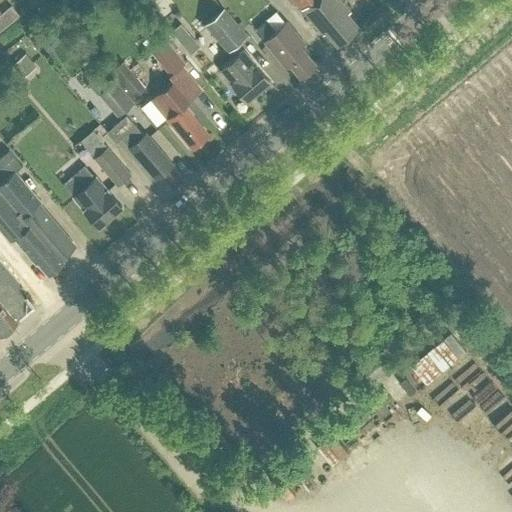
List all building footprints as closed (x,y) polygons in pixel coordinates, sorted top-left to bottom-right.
[(326,30),(337,43),(360,24),(348,11),(350,9),(342,0),(295,0),(323,32),(326,30)] [(11,4),(0,12),(0,21),(3,25),(18,13),(11,4)] [(203,23),(227,50),(247,32),(223,5),(203,23)] [(290,62),(300,74),(315,62),(301,45),(305,42),(287,21),(284,23),(274,11),(254,28),(265,39),(286,65),(290,62)] [(181,22),(172,30),(180,40),(189,32),(181,22)] [(144,60),(160,80),(185,60),(166,36),(151,49),(154,52),(144,60)] [(34,66),(23,53),(11,64),(21,77),(34,66)] [(232,82),(247,99),(270,80),(250,54),(238,64),(226,74),(232,82)] [(137,75),(123,59),(113,67),(127,84),(137,75)] [(99,92),(118,114),(135,100),(115,78),(99,92)] [(184,102),(191,96),(176,78),(157,93),(173,112),(167,117),(178,130),(179,129),(192,145),(206,134),(196,121),(198,119),(184,102)] [(127,113),(107,129),(116,139),(121,135),(136,123),(127,113)] [(136,123),(121,135),(156,177),(173,163),(146,131),(144,133),(136,123)] [(92,129),(80,139),(95,156),(107,146),(92,129)] [(130,173),(107,146),(95,156),(93,157),(117,184),(130,173)] [(37,261),(47,273),(63,260),(60,256),(75,244),(38,202),(40,200),(15,170),(22,165),(8,149),(0,155),(0,219),(2,223),(0,224),(0,226),(10,239),(14,236),(36,263),(37,261)] [(76,201),(98,225),(121,205),(100,180),(76,201)] [(0,331),(16,318),(17,319),(17,318),(9,308),(24,295),(19,289),(18,278),(0,258),(0,331)] [(420,343),(437,364),(453,351),(436,331),(420,343)] [(411,386),(427,372),(409,352),(393,366),(411,386)] [(474,427),(455,444),(464,456),(484,438),(474,427)] [(349,438),(346,433),(332,444),(321,430),(308,440),(322,459),(349,438)] [(268,471),(291,488),(299,478),(276,461),(268,471)]
